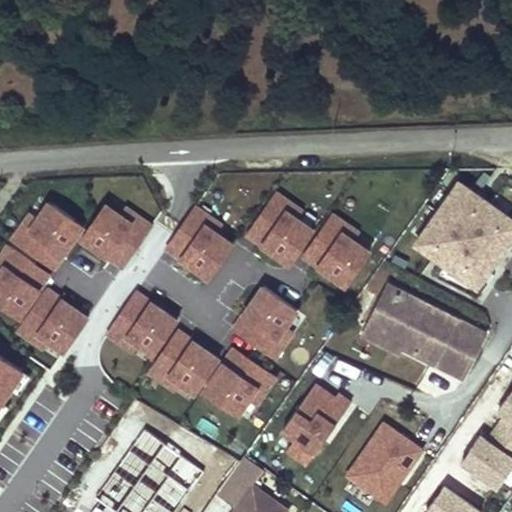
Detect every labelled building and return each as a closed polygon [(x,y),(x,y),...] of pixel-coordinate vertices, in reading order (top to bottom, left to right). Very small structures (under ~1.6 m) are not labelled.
[(478,295),(511,247),(511,214),(460,178),(411,247),(478,295)] [(273,192),(245,236),(291,265),(297,256),(349,289),(375,249),(345,230),(350,222),(332,211),(324,224),(273,192)] [(154,226),(110,197),(80,241),(124,271),(154,226)] [(38,217),(27,210),(0,252),(0,316),(66,359),(95,314),(49,284),(87,225),(49,200),(38,217)] [(197,205),(162,252),(208,285),(242,239),(197,205)] [(264,279),(231,324),(274,355),(307,310),(264,279)] [(487,332),(389,283),(370,322),(404,338),(402,343),(465,374),(487,332)] [(139,289),(106,334),(149,365),(182,320),(139,289)] [(404,338),(370,322),(366,333),(398,350),(402,343),(404,338)] [(181,328),(148,373),(191,404),(205,385),(225,360),(181,328)] [(225,360),(205,385),(250,419),(283,373),(240,342),(225,360)] [(0,418),(30,370),(0,352),(0,418)] [(282,435),(320,457),(353,401),(315,379),(282,435)] [(511,382),(465,469),(506,491),(511,478),(511,382)] [(345,476),(389,505),(427,448),(383,419),(345,476)] [(125,439),(130,442),(143,423),(137,420),(125,439)] [(143,423),(130,442),(94,495),(118,511),(177,511),(191,491),(179,482),(195,459),(143,423)] [(290,511),(292,509),(256,484),(237,511),(290,511)] [(468,498),(456,511),(482,511),(484,510),(468,498)]
